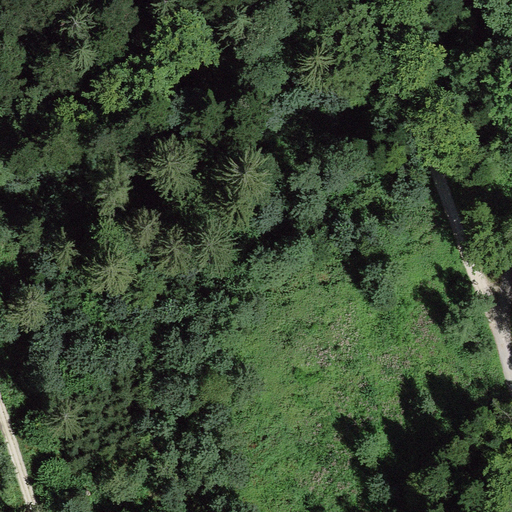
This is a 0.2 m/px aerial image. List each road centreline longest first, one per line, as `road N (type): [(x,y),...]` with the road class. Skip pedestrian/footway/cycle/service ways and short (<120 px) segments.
road 1 (track): [(369,0),(499,351)]
road 2 (track): [(0,395),(28,511)]
